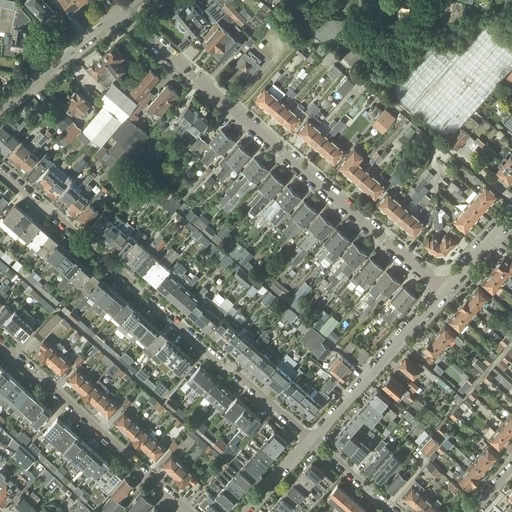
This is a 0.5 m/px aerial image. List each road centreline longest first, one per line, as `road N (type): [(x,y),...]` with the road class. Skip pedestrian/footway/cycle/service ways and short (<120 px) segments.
road 1 (residential): [(442,291),(119,13)]
road 2 (residential): [(310,441),(0,171)]
road 3 (residential): [(0,344),(185,511)]
road 4 (residential): [(310,441),(442,291)]
road 5 (residential): [(0,110),(119,13)]
